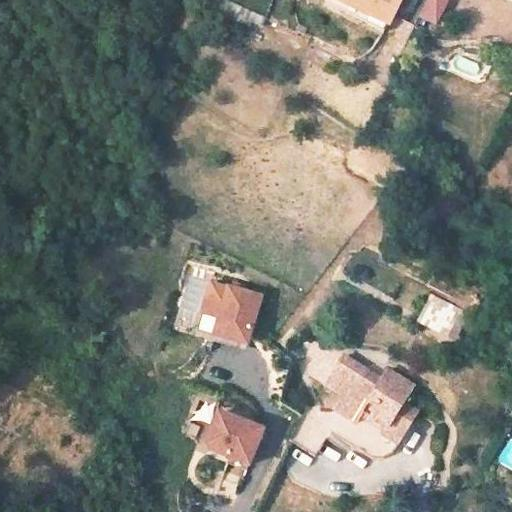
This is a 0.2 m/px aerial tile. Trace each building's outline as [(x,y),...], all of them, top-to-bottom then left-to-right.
[(211,0),(209,8),(219,13),(225,0),(224,0),(211,0)] [(225,0),(219,13),(228,17),(234,4),(225,0)] [(374,17),(339,0),(325,0),(324,4),(370,26),(374,17)] [(339,0),(374,17),(370,26),(384,33),(393,14),(399,0),(339,0)] [(446,0),(428,0),(422,13),(437,20),(446,0)] [(234,4),(228,17),(239,22),(244,9),(234,4)] [(248,27),(251,22),(254,14),(244,9),(239,22),(248,27)] [(251,22),(261,27),(263,18),(254,14),(251,22)] [(249,28),(245,36),(251,40),(255,31),(249,28)] [(264,301),(214,285),(204,315),(221,321),(216,338),(214,344),(246,354),(248,348),(264,301)] [(431,297),(424,312),(429,315),(436,299),(431,297)] [(424,312),(419,320),(444,333),(448,323),(455,308),(436,299),(429,315),(424,312)] [(455,308),(448,323),(456,327),(462,313),(455,308)] [(343,357),(325,385),(343,396),(334,411),(354,423),(359,415),(362,417),(376,387),(357,376),(361,369),(343,357)] [(361,369),(357,376),(376,387),(379,380),(361,369)] [(376,387),(362,417),(384,431),(380,436),(396,445),(416,413),(402,405),(413,387),(387,370),(376,387)] [(259,431),(214,415),(204,444),(207,453),(227,459),(247,465),(259,431)] [(320,431),(295,420),(283,447),(309,458),(320,431)] [(380,436),(377,442),(391,451),(396,445),(380,436)] [(247,465),(227,459),(225,465),(245,471),(247,465)]
